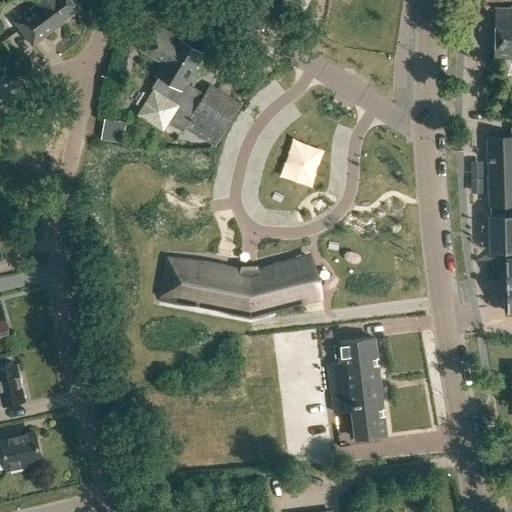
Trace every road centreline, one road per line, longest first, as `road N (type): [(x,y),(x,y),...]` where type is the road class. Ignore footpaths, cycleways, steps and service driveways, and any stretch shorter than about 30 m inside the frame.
road 1 (residential): [(107,497),(57,243),(91,63)]
road 2 (tertiary): [(476,511),(430,236),(427,122)]
road 3 (residential): [(427,122),(404,122),(217,0)]
road 4 (tertiary): [(427,122),(434,0)]
